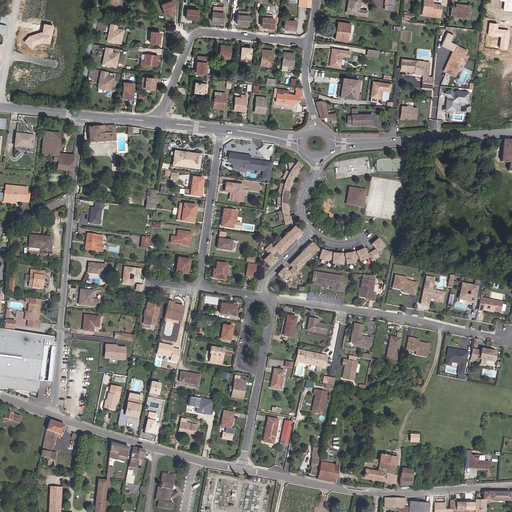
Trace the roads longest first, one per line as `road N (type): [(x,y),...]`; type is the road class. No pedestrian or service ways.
road 1 (tertiary): [(241,469),(360,491),(511,486)]
road 2 (residential): [(273,298),(507,336)]
road 3 (residential): [(50,414),(72,195)]
road 4 (residential): [(160,120),(194,33),(309,43)]
road 5 (tertiary): [(50,414),(241,469)]
road 6 (residential): [(220,130),(198,286)]
road 7 (secondary): [(361,142),(511,132)]
